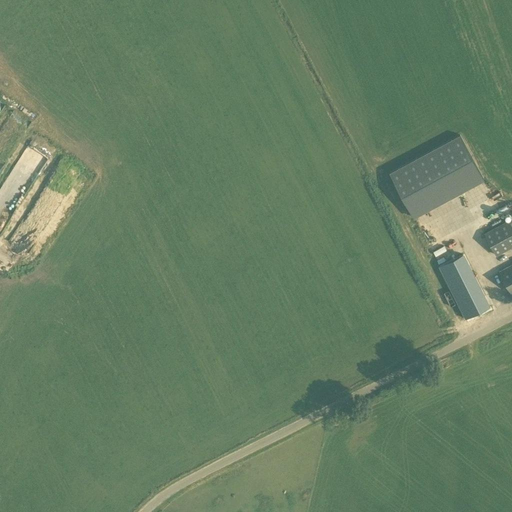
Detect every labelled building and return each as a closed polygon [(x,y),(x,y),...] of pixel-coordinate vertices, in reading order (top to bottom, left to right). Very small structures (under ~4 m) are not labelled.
[(414,218),(484,180),(460,135),(390,172),(414,218)] [(26,162),(23,160),(10,179),(19,185),(28,172),(29,173),(32,168),(25,163),(26,162)] [(511,219),(485,234),(496,255),(511,246),(511,219)] [(439,266),(466,319),(490,307),(463,253),(439,266)] [(511,264),(499,271),(511,294),(511,264)]
